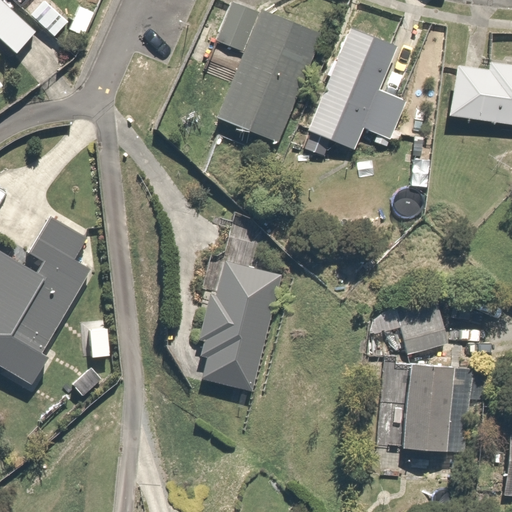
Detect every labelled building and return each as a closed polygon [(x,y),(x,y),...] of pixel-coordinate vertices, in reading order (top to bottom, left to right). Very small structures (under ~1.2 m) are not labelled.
[(49,0),(34,17),(57,38),(72,20),(49,0)] [(225,27),(202,22),(194,59),(217,64),(225,27)] [(252,165),(296,53),(243,26),(186,139),(252,165)] [(0,31),(0,62),(15,45),(0,31)] [(373,66),(328,45),(279,150),(321,169),(330,149),(360,163),(379,122),(353,110),(373,66)] [(423,86),(416,137),(511,150),(511,73),(494,72),(493,80),(470,77),(468,92),(423,86)] [(511,206),(498,219),(511,235),(511,206)] [(58,253),(23,231),(0,266),(0,415),(0,416),(29,371),(14,361),(61,289),(43,277),(58,253)] [(213,425),(249,293),(193,278),(188,296),(184,294),(178,315),(173,314),(160,360),(163,361),(156,386),(160,387),(154,409),(213,425)] [(417,327),(381,337),(390,369),(426,359),(417,327)] [(434,386),(390,380),(378,471),(422,477),(434,386)] [(511,511),(511,449),(493,448),(489,511),(511,511)]
